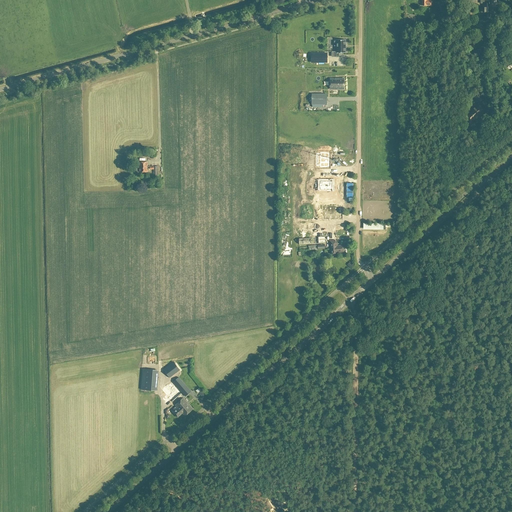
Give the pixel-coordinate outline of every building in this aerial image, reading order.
[(493,13),(492,12),(491,12),(491,4),(497,4),(496,0),(485,0),(486,4),(483,4),(483,7),(483,13),(483,17),(490,17),(490,19),(492,19),(494,18),(493,13)] [(339,53),(346,53),(346,40),(337,40),(337,41),(334,41),(334,46),(337,46),(337,51),(337,52),(334,52),(334,57),(339,57),(339,53)] [(323,53),(311,53),(311,62),(327,62),(327,56),(323,56),(323,53)] [(330,89),(344,89),(344,79),(330,79),(330,83),(330,85),(330,89)] [(483,98),(478,92),(473,96),(478,102),(483,98)] [(312,94),(312,104),(327,104),(327,94),(312,94)] [(482,114),(483,116),(486,113),(478,104),(466,115),(472,123),(482,114)] [(317,154),(317,167),(321,167),(321,168),(326,168),(329,167),(329,154),(326,153),(321,153),(321,154),(317,154)] [(158,166),(157,166),(150,167),(150,166),(148,166),(148,162),(139,162),(140,172),(148,172),(148,170),(154,169),(154,176),(158,176),(158,166)] [(312,179),(312,184),(301,184),(301,187),(306,187),(306,185),(314,185),(314,181),(314,174),(308,175),(308,179),(312,179)] [(332,189),(332,181),(320,181),(320,189),(332,189)] [(314,226),(314,202),(309,202),(309,205),(303,205),(303,203),(300,203),(300,210),(303,210),(303,217),(306,217),(306,226),(314,226)] [(325,209),(325,218),(341,218),(341,209),(325,209)] [(337,243),(335,243),(335,240),(329,241),(330,254),(338,254),(338,253),(344,252),(343,245),(338,246),(337,243)] [(173,362),(163,370),(170,378),(180,370),(173,362)] [(157,391),(159,370),(142,369),(140,390),(157,391)] [(173,382),(182,393),(185,397),(191,392),(178,377),(173,382)] [(181,394),(172,383),(163,391),(172,402),(181,394)] [(181,412),(182,414),(182,413),(185,416),(193,409),(183,398),(178,403),(180,405),(179,406),(183,409),(181,410),(182,411),(181,412)] [(182,411),(181,410),(183,409),(179,406),(180,405),(178,403),(175,405),(176,406),(172,411),(178,418),(182,414),(181,412),(182,411)]
